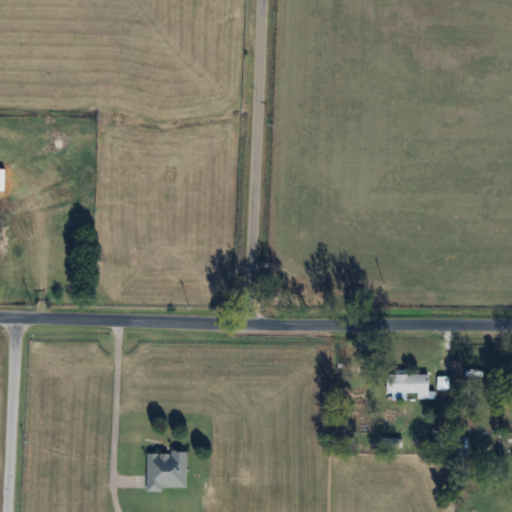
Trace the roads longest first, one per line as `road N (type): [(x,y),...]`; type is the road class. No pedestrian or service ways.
road 1 (residential): [(511,326),(0,314)]
road 2 (residential): [(247,324),(261,0)]
road 3 (residential): [(7,511),(16,315)]
